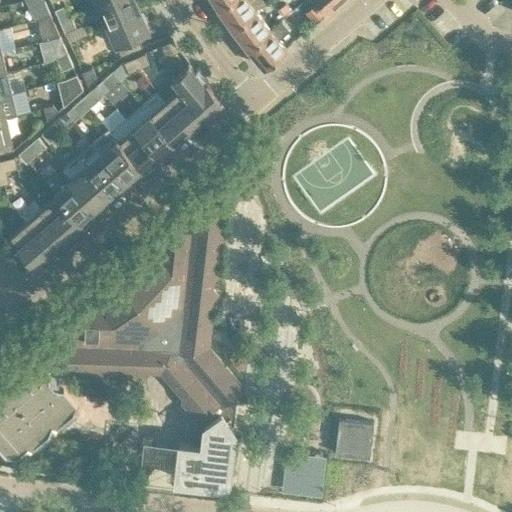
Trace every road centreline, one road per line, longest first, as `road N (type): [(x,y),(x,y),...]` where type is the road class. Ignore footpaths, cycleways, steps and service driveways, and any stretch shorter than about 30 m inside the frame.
road 1 (unclassified): [(8,316),(252,102)]
road 2 (residential): [(238,511),(11,491)]
road 3 (unclassified): [(252,102),(373,0)]
road 4 (residential): [(252,102),(181,0)]
